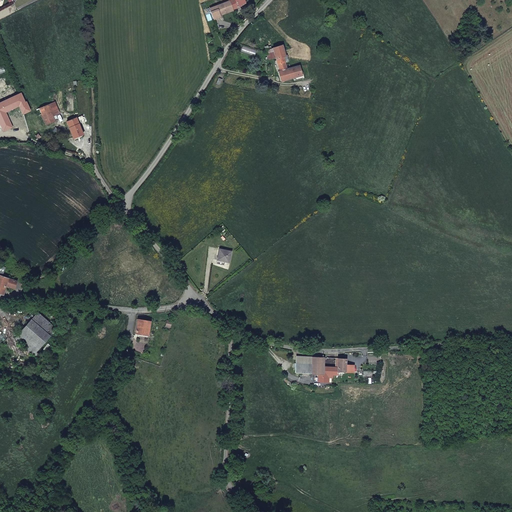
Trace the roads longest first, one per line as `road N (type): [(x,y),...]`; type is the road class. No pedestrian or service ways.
road 1 (unclassified): [(228,329),(300,352),(511,342)]
road 2 (unclassified): [(118,202),(154,164),(233,38),(269,0)]
road 3 (unclassified): [(0,298),(147,311),(198,300)]
road 4 (unclassified): [(228,329),(224,466),(251,511)]
road 5 (track): [(8,298),(70,253),(118,202)]
road 6 (unclassified): [(118,202),(198,300)]
